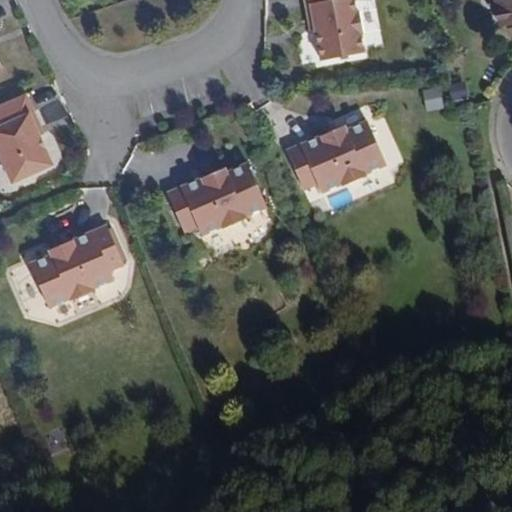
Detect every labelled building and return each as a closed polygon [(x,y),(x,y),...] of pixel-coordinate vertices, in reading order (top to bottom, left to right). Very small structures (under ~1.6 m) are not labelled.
[(308,0),(312,20),(317,19),(319,30),(325,62),(368,54),(364,35),(367,35),(363,14),(360,14),(357,0),(308,0)] [(511,0),(496,0),(502,27),(511,25),(511,0)] [(444,109),(441,89),(424,91),(427,111),(444,109)] [(27,96),(0,107),(0,154),(14,186),(54,167),(41,138),(36,127),(40,126),(27,96)] [(389,168),(370,125),(348,134),(335,140),(333,135),(289,155),(306,193),(320,187),(324,196),(345,187),(346,189),(368,180),(367,177),(389,168)] [(36,127),(41,138),(45,137),(40,126),(36,127)] [(333,135),(335,140),(348,134),(346,130),(333,135)] [(269,207),(250,164),(228,173),(215,179),(213,175),(169,194),(186,232),(200,226),(204,235),(225,226),(226,229),(248,219),(247,217),(269,207)] [(215,179),(228,173),(226,169),(213,175),(215,179)] [(109,228),(65,246),(67,251),(53,257),(32,266),(50,309),(72,300),(73,302),(95,293),(94,291),(115,282),(111,272),(125,267),(109,228)] [(65,246),(51,252),(53,257),(67,251),(65,246)]
